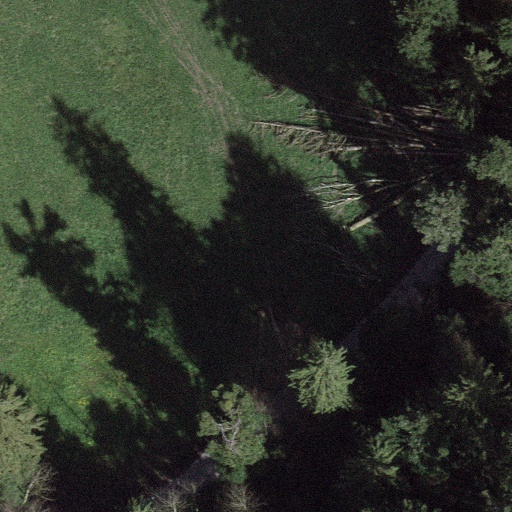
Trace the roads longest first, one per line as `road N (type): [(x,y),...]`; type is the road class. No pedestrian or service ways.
road 1 (unclassified): [(147,511),(395,318),(473,224),(511,161)]
road 2 (track): [(319,511),(511,388)]
